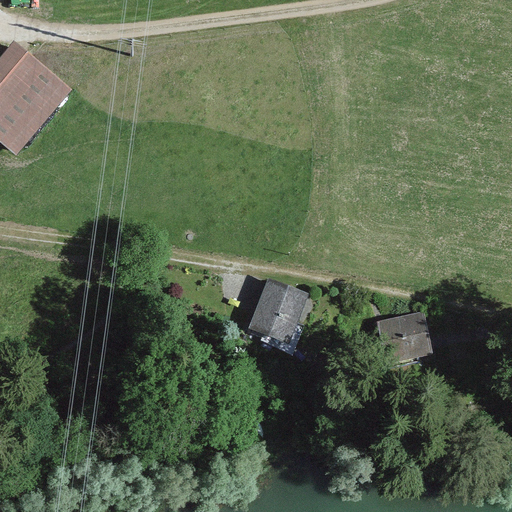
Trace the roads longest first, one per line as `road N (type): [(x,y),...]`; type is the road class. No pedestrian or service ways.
road 1 (track): [(365,0),(182,28),(38,37),(0,31)]
road 2 (track): [(239,265),(0,234)]
